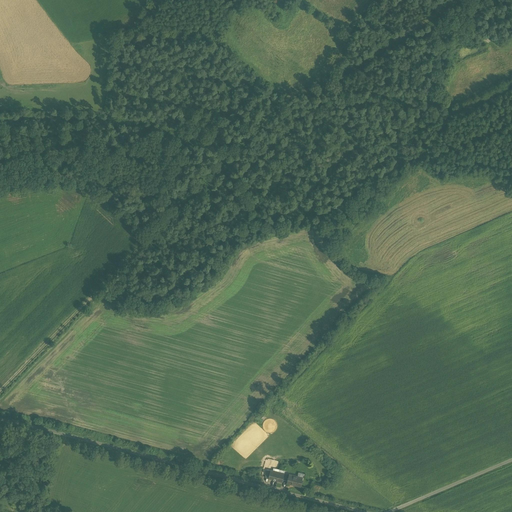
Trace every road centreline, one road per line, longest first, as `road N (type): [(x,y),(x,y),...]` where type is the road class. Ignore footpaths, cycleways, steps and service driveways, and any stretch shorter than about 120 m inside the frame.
road 1 (track): [(0,389),(279,103),(332,81),(376,0)]
road 2 (unclassified): [(358,511),(0,420)]
road 3 (track): [(321,86),(410,159),(425,153),(446,107)]
road 4 (track): [(332,81),(461,0)]
road 5 (unclassified): [(511,460),(391,511)]
